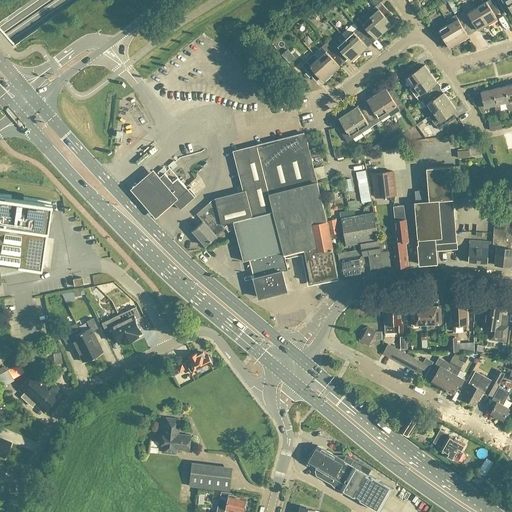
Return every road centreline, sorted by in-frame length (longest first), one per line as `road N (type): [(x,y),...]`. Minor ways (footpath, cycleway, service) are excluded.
road 1 (primary): [(280,343),(161,241),(34,101)]
road 2 (primary): [(16,115),(142,251),(233,333)]
road 3 (residential): [(9,511),(63,408),(83,389),(168,346)]
road 4 (primary): [(492,511),(332,387)]
road 5 (unclassified): [(322,315),(342,295),(375,283),(468,278),(511,285)]
road 6 (unclassified): [(303,422),(269,414),(209,333),(168,346)]
road 7 (primary): [(318,404),(456,511)]
road 8 (residential): [(511,451),(370,371)]
road 9 (residential): [(423,37),(323,111)]
